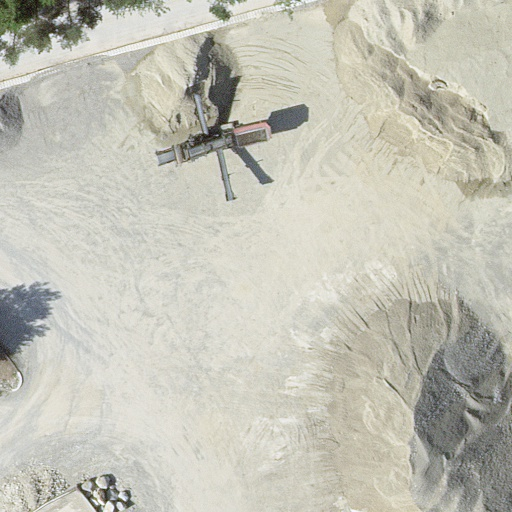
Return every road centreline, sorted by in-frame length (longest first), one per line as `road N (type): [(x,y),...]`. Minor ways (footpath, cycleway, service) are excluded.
road 1 (track): [(42,308),(140,423),(187,511)]
road 2 (track): [(0,272),(42,308),(42,367),(0,421)]
road 3 (track): [(165,0),(0,43)]
